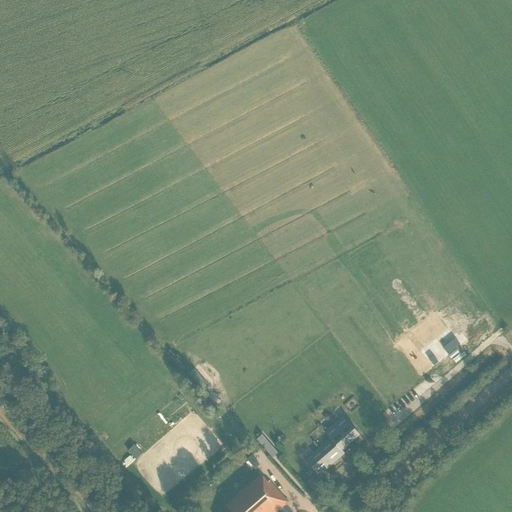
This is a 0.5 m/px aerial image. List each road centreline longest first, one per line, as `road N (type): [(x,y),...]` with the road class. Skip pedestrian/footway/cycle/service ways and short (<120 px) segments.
road 1 (tertiary): [(377,511),(419,454),(511,373)]
road 2 (tertiary): [(120,511),(0,374)]
